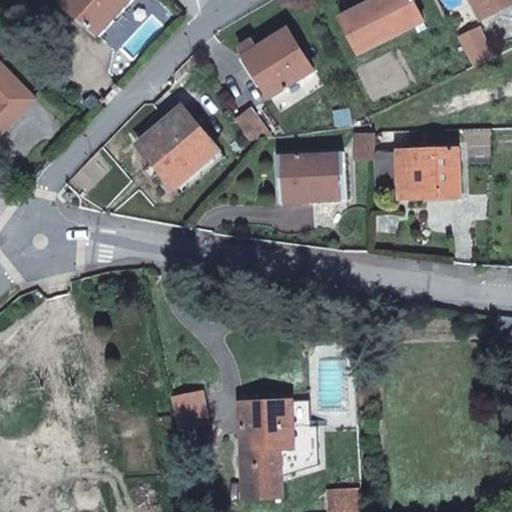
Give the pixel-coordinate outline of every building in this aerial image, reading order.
[(65,0),(64,3),(100,36),(134,0),(65,0)] [(360,54),(424,21),(413,0),(379,0),(363,8),(363,7),(342,18),(360,54)] [(511,5),(511,0),(472,0),(483,20),(511,5)] [(315,70),(289,30),(259,49),(253,40),(240,48),(272,97),(315,70)] [(0,61),(0,136),(26,111),(21,105),(32,94),(0,61)] [(38,100),(32,94),(21,105),(26,111),(38,100)] [(221,151),(185,107),(140,145),(176,188),(221,151)] [(274,138),(252,108),(236,119),(250,142),(265,140),(274,138)] [(375,158),(376,136),(358,135),(357,158),(375,158)] [(461,196),(460,150),(401,152),(402,187),(402,191),(416,190),(416,197),(461,196)] [(181,194),(226,157),(221,151),(176,188),(181,194)] [(402,187),(401,152),(378,153),(379,187),(402,187)] [(347,194),(345,156),(280,159),(282,203),(284,203),(300,201),(300,202),(314,202),(314,195),(347,194)] [(347,200),(347,194),(314,195),(314,202),(347,200)] [(511,341),(511,317),(496,316),(497,343),(511,341)] [(209,423),(203,393),(173,399),(179,429),(209,423)] [(282,449),(296,448),(294,406),(293,401),(242,404),(246,499),(284,496),(282,449)] [(313,448),(311,405),(294,406),(296,448),(313,448)] [(86,458),(85,418),(56,419),(56,409),(33,411),(36,460),(54,460),(55,460),(55,461),(56,461),(57,461),(58,461),(65,461),(66,461),(66,460),(67,460),(68,460),(68,459),(86,458)] [(173,427),(170,413),(158,416),(160,430),(173,427)] [(364,511),(364,489),(337,490),(338,511),(364,511)]
